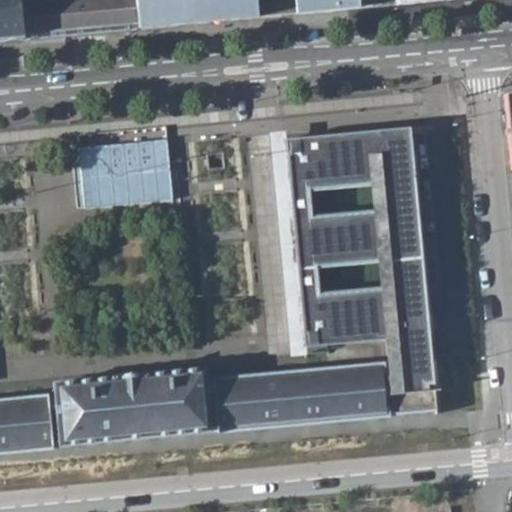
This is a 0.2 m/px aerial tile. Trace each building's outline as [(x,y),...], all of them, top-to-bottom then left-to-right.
[(0,0),(0,41),(22,39),(17,0),(0,0)] [(135,28),(130,0),(17,0),(22,39),(135,28)] [(130,0),(135,28),(356,8),(355,0),(130,0)] [(511,170),(511,93),(503,94),(511,170)] [(429,343),(410,132),(293,142),(297,189),(311,347),(385,340),(387,368),(380,369),(380,368),(206,384),(201,370),(131,377),(51,385),(52,397),(0,401),(0,453),(436,414),(431,364),(430,355),(429,343)] [(297,189),(293,142),(285,143),(303,348),(311,347),(297,189)]
